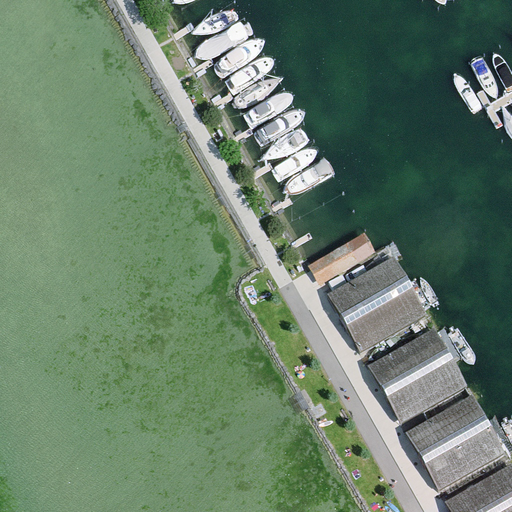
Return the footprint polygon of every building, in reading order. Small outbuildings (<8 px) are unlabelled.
[(318,280),(328,297),(392,262),(382,245),(318,280)] [(343,312),(373,366),(444,325),(414,272),(343,312)] [(382,385),(412,438),(483,398),(452,344),(382,385)] [(421,452),(452,505),(511,470),(511,446),(492,411),(421,452)] [(511,511),(511,484),(464,511),(511,511)]
